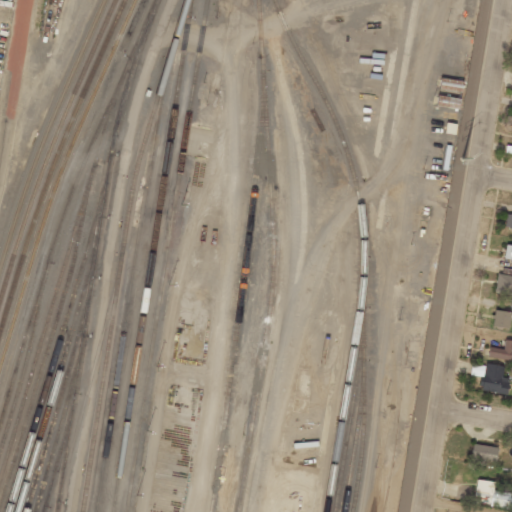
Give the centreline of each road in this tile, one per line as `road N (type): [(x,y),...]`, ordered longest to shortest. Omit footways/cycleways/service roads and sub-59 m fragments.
road 1 (residential): [(509,0),(421,511)]
road 2 (residential): [(27,0),(0,167)]
